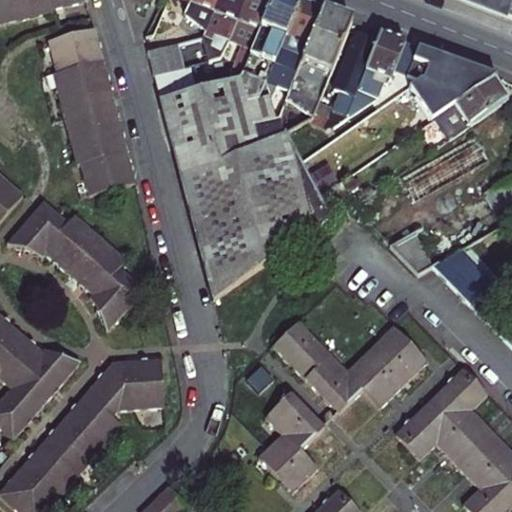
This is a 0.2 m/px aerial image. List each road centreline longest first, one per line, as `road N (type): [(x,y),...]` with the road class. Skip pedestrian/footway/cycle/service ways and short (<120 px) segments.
road 1 (residential): [(110,0),(204,347),(208,394),(190,437),(119,511)]
road 2 (residential): [(511,380),(426,291),(408,308),(342,240)]
road 3 (residential): [(371,0),(511,54)]
